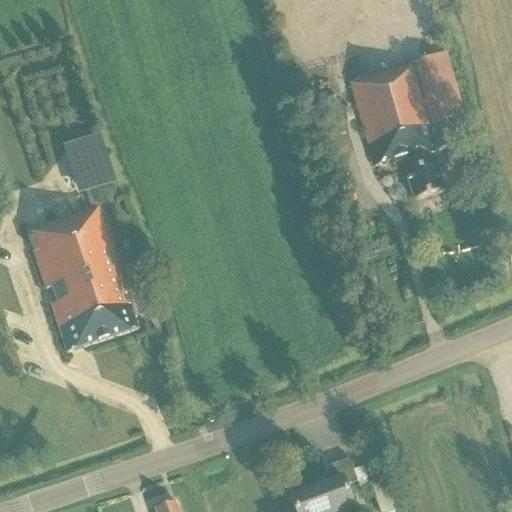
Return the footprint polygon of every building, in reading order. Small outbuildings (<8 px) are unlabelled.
[(472,143),(447,55),(350,83),(374,167),(391,162),(392,166),(413,160),(416,171),(406,174),(413,201),(445,192),(437,165),(433,166),(430,155),(438,153),(438,152),(472,143)] [(332,99),(327,86),(300,95),(305,108),(332,99)] [(114,183),(98,134),(72,143),(88,191),(114,183)] [(137,329),(97,208),(25,231),(65,353),(69,352),(70,353),(134,332),(133,331),(137,329)] [(334,483),(291,498),(296,511),(347,511),(355,509),(346,486),(357,483),(349,461),(329,468),(334,483)]
